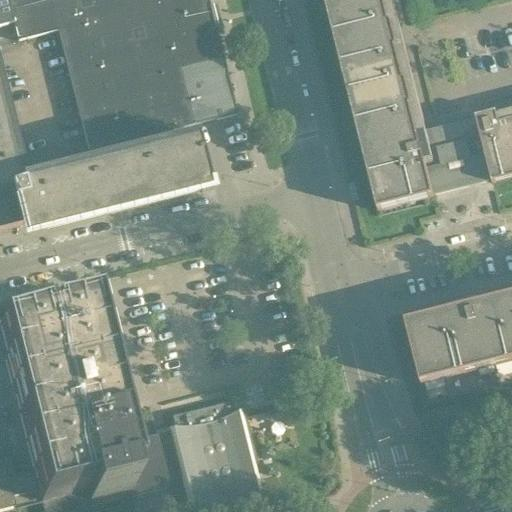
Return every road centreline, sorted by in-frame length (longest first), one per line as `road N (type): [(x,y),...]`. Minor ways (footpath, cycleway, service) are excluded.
road 1 (residential): [(311,193),(0,271)]
road 2 (residential): [(311,193),(264,0)]
road 3 (residential): [(339,286),(511,242)]
road 4 (residential): [(371,417),(339,286)]
